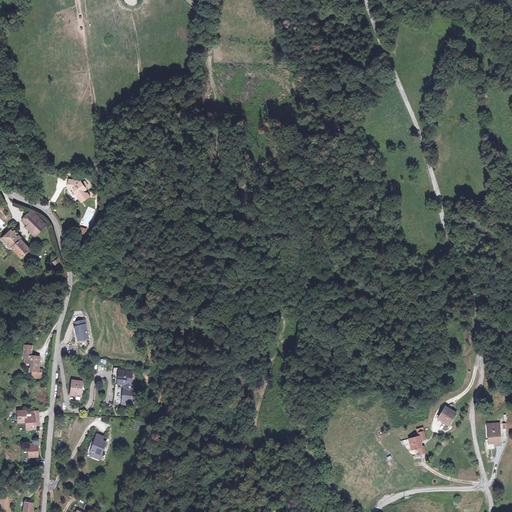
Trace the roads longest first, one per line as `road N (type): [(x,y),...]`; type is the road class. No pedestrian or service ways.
road 1 (unclassified): [(367,0),(476,290),(483,368),(474,421),(485,487)]
road 2 (residential): [(0,181),(54,219),(68,275),(48,401),(43,511)]
